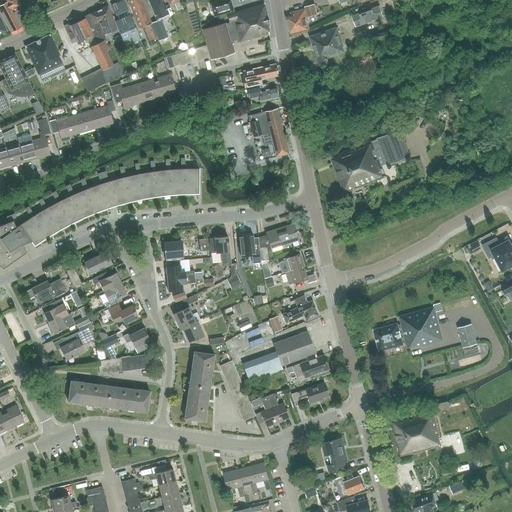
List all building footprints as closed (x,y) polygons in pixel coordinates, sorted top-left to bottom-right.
[(0,0),(0,12),(10,32),(11,32),(23,26),(15,11),(22,6),(18,0),(0,0)] [(122,0),(111,5),(116,15),(128,10),(130,15),(116,21),(114,16),(113,16),(128,53),(143,46),(124,0),(122,0)] [(142,0),(127,0),(139,28),(142,27),(147,41),(156,38),(155,33),(154,33),(150,24),(151,23),(142,0)] [(166,9),(162,0),(148,0),(157,21),(152,23),(159,41),(168,37),(160,18),(164,17),(164,16),(168,14),(166,9)] [(183,9),(180,2),(183,1),(182,0),(167,0),(170,6),(174,4),(177,11),(183,9)] [(230,0),(228,0),(211,5),(214,17),(233,11),(230,0)] [(229,24),(204,30),(212,59),(233,53),(230,43),(239,41),(240,43),(269,35),(267,27),(270,26),(264,4),(227,15),(229,24)] [(292,15),(287,16),(291,33),(310,28),(308,21),(309,21),(308,17),(318,14),(315,4),(304,6),(305,9),(291,13),(292,15)] [(85,18),(97,43),(104,40),(104,42),(106,41),(103,34),(117,29),(107,6),(89,13),(90,15),(85,18)] [(380,6),(352,15),(356,27),(384,17),(380,6)] [(70,26),(65,28),(70,39),(75,37),(77,42),(87,37),(92,46),(97,43),(85,18),(69,25),(70,26)] [(329,58),(345,52),(342,45),(344,45),(337,27),(309,36),(319,66),(331,62),(329,58)] [(371,37),(376,50),(392,44),(389,33),(388,30),(371,37)] [(50,35),(26,47),(39,74),(45,72),(48,74),(50,73),(52,78),(65,72),(58,57),(60,56),(50,35)] [(97,43),(92,46),(91,46),(102,68),(81,78),(87,91),(123,74),(118,62),(113,65),(106,49),(108,48),(104,42),(104,40),(97,43)] [(195,49),(198,61),(209,57),(206,46),(195,49)] [(192,62),(198,61),(195,49),(189,51),(192,62)] [(187,64),(192,62),(189,51),(183,53),(187,64)] [(0,69),(3,76),(4,75),(5,79),(1,81),(7,93),(9,94),(11,95),(13,96),(17,97),(20,97),(23,97),(26,97),(29,96),(32,95),(34,94),(29,83),(30,83),(16,52),(5,57),(4,57),(0,58),(0,69)] [(181,66),(187,64),(183,53),(178,54),(181,66)] [(175,68),(181,66),(178,54),(172,56),(175,68)] [(169,69),(175,68),(172,56),(166,58),(169,69)] [(275,64),(252,70),(243,71),(245,80),(242,80),(244,88),(262,84),(261,80),(278,76),(275,64)] [(157,78),(163,96),(176,92),(171,74),(157,78)] [(150,100),(163,96),(157,78),(144,82),(150,100)] [(137,104),(150,100),(144,82),(132,86),(137,104)] [(137,104),(132,86),(123,89),(121,83),(111,86),(116,103),(121,101),(123,108),(137,104)] [(249,98),(259,96),(260,102),(278,97),(276,87),(260,90),(259,87),(247,90),(249,98)] [(1,95),(0,91),(0,111),(8,107),(2,94),(1,95)] [(34,99),(27,101),(30,111),(37,110),(34,99)] [(95,110),(100,127),(105,126),(106,127),(113,125),(113,123),(110,112),(115,110),(112,100),(107,102),(108,106),(95,110)] [(253,137),(261,135),(264,146),(267,146),(272,144),(275,155),(276,157),(288,154),(277,109),(248,116),(250,122),(249,123),(249,125),(250,125),(253,137)] [(87,131),(100,127),(95,110),(82,113),(87,131)] [(74,135),(87,131),(82,113),(69,117),(74,135)] [(61,139),(74,135),(69,117),(56,121),(61,139)] [(32,141),(37,159),(50,155),(45,135),(50,134),(46,119),(38,121),(41,132),(39,132),(40,138),(32,141)] [(377,138),(378,140),(387,164),(388,165),(406,157),(396,131),(377,138)] [(382,166),(387,164),(378,140),(372,142),(331,158),(344,193),(354,189),(386,176),(382,166)] [(24,162),(37,159),(32,141),(19,144),(24,162)] [(11,166),(24,162),(19,144),(6,148),(11,166)] [(0,169),(11,166),(6,148),(0,149),(0,169)] [(13,221),(0,226),(0,266),(3,269),(26,252),(23,245),(31,241),(34,246),(35,245),(47,237),(57,231),(69,224),(82,218),(83,218),(94,213),(108,208),(108,206),(115,203),(116,205),(131,202),(142,199),(158,196),(170,195),(171,195),(183,194),(198,194),(199,168),(193,168),(193,169),(184,169),(169,170),(154,172),(139,174),(125,177),(109,182),(101,184),(99,185),(85,190),(73,195),(58,202),(44,209),(33,216),(24,222),(19,225),(20,225),(16,228),(13,221)] [(56,201),(60,199),(56,191),(52,193),(56,201)] [(43,208),(46,206),(42,198),(38,201),(43,208)] [(456,201),(443,207),(447,214),(459,208),(456,201)] [(30,216),(33,214),(29,206),(25,209),(30,216)] [(259,238),(261,260),(268,260),(268,257),(273,256),(272,248),(273,252),(282,249),(281,246),(298,240),(293,225),(279,229),(279,228),(266,232),(267,235),(259,238)] [(261,260),(259,238),(258,238),(253,238),(253,234),(239,235),(240,249),(248,248),(249,255),(252,255),(253,263),(261,263),(261,260)] [(210,253),(216,253),(221,252),(222,262),(230,262),(229,251),(228,236),(214,238),(215,244),(209,244),(210,253)] [(199,239),(200,250),(209,250),(208,238),(199,239)] [(494,256),(503,271),(511,265),(511,244),(510,240),(500,245),(496,238),(482,246),(489,258),(494,256)] [(187,251),(182,251),(181,241),(164,243),(165,258),(165,261),(188,259),(187,251)] [(90,275),(112,264),(106,252),(85,262),(87,267),(86,267),(90,275)] [(308,283),(316,280),(314,274),(307,277),(300,254),(283,259),(284,262),(286,261),(289,271),(285,272),(289,284),(307,279),(308,283)] [(266,262),(261,264),(264,279),(271,277),(266,262)] [(166,267),(167,279),(194,277),(194,273),(194,270),(181,272),(180,266),(166,267)] [(66,271),(70,279),(75,287),(82,284),(74,267),(66,271)] [(105,290),(121,283),(116,273),(110,275),(108,271),(92,278),(94,284),(100,281),(105,290)] [(237,276),(230,279),(233,287),(240,284),(237,276)] [(195,280),(194,277),(167,279),(168,292),(183,291),(182,284),(195,283),(195,280)] [(272,278),(264,280),(266,288),(274,286),(272,278)] [(47,281),(31,288),(36,299),(39,304),(52,297),(52,298),(66,291),(59,279),(49,285),(47,281)] [(511,280),(501,287),(505,294),(509,292),(511,297),(511,280)] [(107,309),(118,304),(116,298),(126,294),(121,283),(105,290),(110,301),(104,303),(107,309)] [(260,293),(247,296),(249,304),(262,301),(260,293)] [(182,300),(185,306),(198,300),(195,294),(182,300)] [(307,321),(319,316),(312,301),(308,303),(304,295),(294,300),(297,308),(282,315),(286,323),(304,315),(307,321)] [(121,310),(118,304),(113,307),(107,309),(104,311),(108,317),(111,316),(114,322),(122,318),(124,323),(137,317),(132,305),(121,310)] [(416,348),(417,347),(444,341),(436,312),(441,311),(440,305),(435,307),(399,316),(401,326),(407,348),(416,346),(416,348)] [(182,328),(197,321),(200,319),(197,312),(192,315),(188,307),(173,314),(180,329),(182,328)] [(61,318),(68,314),(70,313),(67,308),(58,312),(56,308),(44,313),(49,323),(61,318)] [(61,318),(49,323),(54,334),(66,328),(65,327),(69,325),(67,322),(70,320),(68,314),(61,318)] [(87,315),(74,321),(77,328),(78,328),(90,322),(87,315)] [(282,330),(277,316),(269,319),(274,333),(282,330)] [(182,328),(189,342),(204,335),(197,321),(182,328)] [(68,344),(60,348),(65,359),(83,351),(81,346),(94,340),(90,331),(94,329),(90,322),(78,328),(80,332),(65,339),(68,344)] [(406,343),(401,326),(399,326),(398,322),(373,329),(379,352),(404,345),(403,344),(406,343)] [(472,324),(458,328),(463,347),(477,344),(472,324)] [(146,348),(144,342),(149,340),(143,328),(129,335),(128,333),(123,335),(126,342),(131,340),(134,347),(137,352),(144,349),(146,348)] [(273,343),(276,351),(242,363),(248,382),(283,369),(281,366),(316,354),(307,331),(273,343)] [(117,339),(115,333),(100,340),(103,346),(117,339)] [(191,369),(211,372),(214,355),(193,352),(191,369)] [(288,373),(294,371),(296,378),(304,375),(305,378),(329,369),(324,355),(286,368),(288,373)] [(140,368),(139,361),(138,356),(132,357),(134,369),(140,368)] [(121,371),(128,370),(126,357),(119,358),(121,371)] [(128,370),(134,369),(132,357),(126,357),(128,370)] [(100,374),(121,371),(119,358),(98,361),(100,374)] [(139,361),(140,368),(153,367),(152,359),(139,361)] [(226,381),(238,376),(231,361),(220,366),(226,381)] [(209,388),(211,372),(191,369),(189,385),(209,388)] [(228,387),(240,382),(238,376),(226,381),(228,387)] [(81,404),(84,383),(70,381),(68,402),(81,404)] [(231,393),(243,388),(240,382),(228,387),(231,393)] [(94,405),(97,384),(84,383),(81,404),(94,405)] [(107,407),(110,386),(97,384),(94,405),(107,407)] [(321,400),(329,397),(324,384),(291,395),(295,406),(301,404),(300,399),(309,396),(311,404),(321,401),(321,400)] [(207,405),(209,388),(189,385),(186,402),(207,405)] [(120,408),(123,388),(110,386),(107,407),(120,408)] [(134,410),(136,389),(123,388),(120,408),(134,410)] [(233,398),(245,393),(243,388),(231,393),(233,398)] [(136,389),(134,410),(147,412),(150,391),(136,389)] [(0,399),(8,396),(6,390),(0,393),(0,399)] [(236,404),(248,399),(245,393),(233,398),(236,404)] [(267,397),(278,424),(281,422),(288,419),(283,404),(278,406),(274,395),(267,397)] [(274,425),(278,424),(267,397),(261,399),(265,411),(260,413),(264,422),(266,428),(274,425)] [(238,410),(250,405),(248,399),(236,404),(238,410)] [(204,422),(207,405),(186,402),(184,419),(204,422)] [(448,402),(439,404),(432,406),(433,410),(391,421),(401,456),(440,446),(438,436),(440,436),(434,410),(438,409),(438,411),(450,408),(448,402)] [(3,411),(11,428),(23,422),(15,405),(3,411)] [(241,416),(253,411),(250,405),(238,410),(241,416)] [(0,433),(11,428),(3,411),(0,412),(0,433)] [(253,411),(241,416),(243,421),(255,416),(253,411)] [(260,413),(255,415),(258,424),(264,422),(260,413)] [(340,448),(338,440),(322,444),(325,457),(330,455),(333,465),(328,466),(329,473),(345,469),(343,462),(347,462),(344,450),(339,451),(339,448),(340,448)] [(250,466),(255,483),(263,481),(266,490),(270,489),(268,480),(264,463),(250,466)] [(154,474),(172,469),(171,467),(167,468),(166,464),(152,467),(154,474)] [(257,493),(255,483),(250,466),(237,469),(241,486),(250,484),(253,494),(257,493)] [(158,485),(175,481),(172,469),(154,474),(148,475),(149,480),(157,479),(158,485)] [(244,496),(241,486),(237,469),(223,473),(228,490),(237,487),(239,497),(244,496)] [(339,498),(364,488),(359,476),(344,482),(341,476),(334,478),(335,481),(333,482),(336,491),(339,498)] [(131,492),(137,491),(142,490),(141,485),(139,484),(139,482),(136,483),(134,479),(122,482),(123,488),(130,486),(131,492)] [(161,498),(178,494),(175,481),(158,485),(161,498)] [(137,491),(131,492),(130,486),(123,488),(126,500),(139,497),(137,491)] [(97,495),(104,493),(102,487),(86,491),(87,497),(86,499),(87,503),(92,502),(98,500),(97,495)] [(306,498),(317,494),(314,487),(304,491),(306,498)] [(436,492),(411,501),(414,511),(419,511),(421,511),(432,511),(432,508),(438,506),(436,501),(439,500),(436,492)] [(94,508),(107,505),(104,493),(97,495),(98,500),(92,502),(94,508)] [(165,510),(181,506),(178,494),(161,498),(165,510)] [(71,507),(71,508),(76,506),(75,501),(70,503),(68,495),(51,499),(55,511),(71,507)] [(354,495),(341,501),(337,502),(337,503),(333,504),(335,511),(339,510),(340,511),(346,510),(346,511),(370,511),(368,500),(356,503),(354,495)] [(306,507),(318,504),(316,496),(304,500),(306,507)] [(128,506),(140,503),(139,497),(126,500),(128,506)] [(129,511),(130,511),(142,509),(140,503),(128,506),(129,511)]
